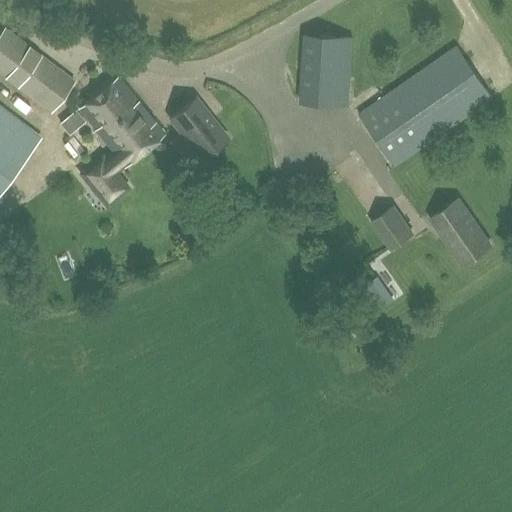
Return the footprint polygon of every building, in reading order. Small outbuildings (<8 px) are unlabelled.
[(0,72),(50,110),(73,79),(5,28),(0,34),(0,72)] [(346,104),(351,37),(305,34),(300,101),(346,104)] [(394,165),(491,97),(455,45),(358,113),(394,165)] [(125,165),(162,134),(117,76),(78,106),(109,146),(113,151),(83,176),(106,204),(127,187),(115,171),(125,164),(125,165)] [(203,159),(228,139),(196,99),(171,119),(203,159)] [(0,189),(40,138),(0,107),(0,189)] [(463,263),(490,245),(458,198),(431,217),(463,263)] [(390,250),(414,233),(394,204),(370,220),(390,250)]
